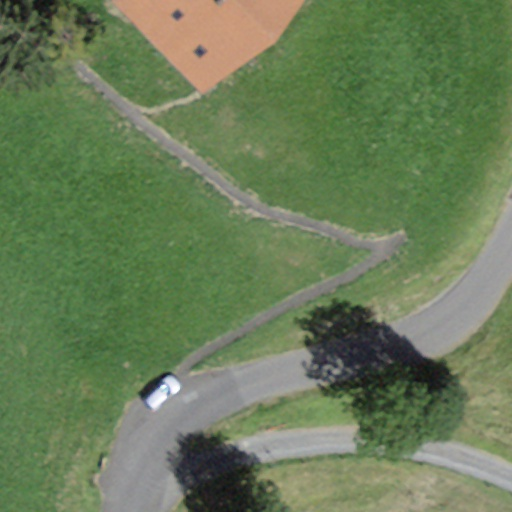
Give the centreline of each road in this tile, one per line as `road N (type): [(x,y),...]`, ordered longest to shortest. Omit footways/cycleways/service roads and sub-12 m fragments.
road 1 (unclassified): [(511,235),(459,313),(400,345),(182,409),(146,450),(132,511)]
road 2 (track): [(511,475),(385,437),(303,436),(213,463),(133,509)]
